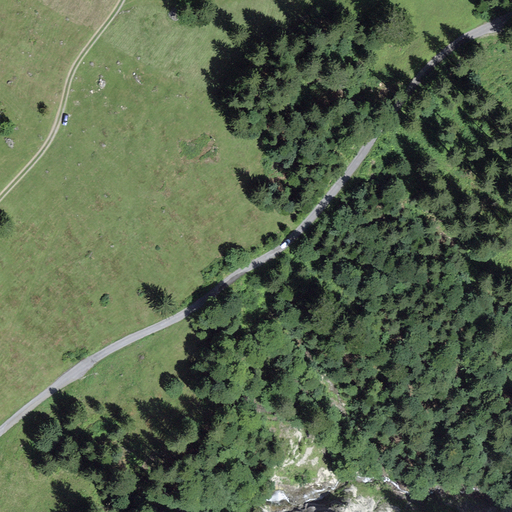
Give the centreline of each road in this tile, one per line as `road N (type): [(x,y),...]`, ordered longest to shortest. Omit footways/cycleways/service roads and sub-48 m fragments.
road 1 (track): [(494,26),(424,71),(287,243),(179,317),(81,366),(0,432)]
road 2 (track): [(0,197),(54,133),(74,70),(122,0)]
road 3 (track): [(0,348),(62,221)]
